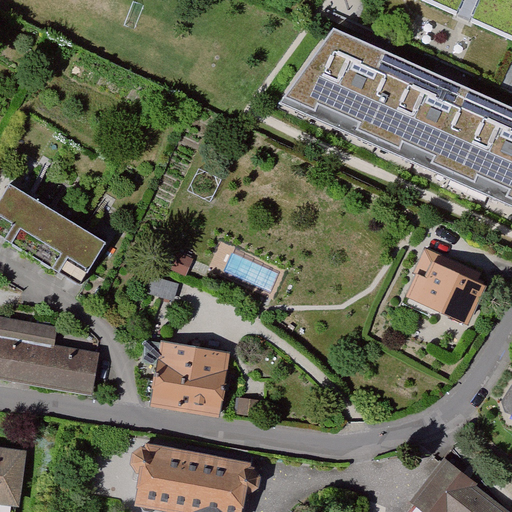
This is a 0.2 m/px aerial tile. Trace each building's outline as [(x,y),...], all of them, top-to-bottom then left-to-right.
[(511,0),(417,0),(416,3),(511,45),(511,0)] [(279,108),(511,212),(511,113),(334,34),(279,108)] [(105,251),(8,193),(0,205),(0,247),(78,295),(105,251)] [(473,333),(491,294),(483,290),(486,285),(483,283),(486,277),(428,252),(416,278),(418,279),(407,304),(473,333)] [(181,256),(176,269),(190,275),(195,261),(181,256)] [(176,304),(180,288),(152,281),(148,297),(176,304)] [(0,387),(94,403),(101,358),(56,350),(59,332),(0,322),(0,387)] [(233,355),(147,341),(143,365),(158,368),(152,410),(223,421),(233,355)] [(511,383),(500,403),(499,408),(500,412),(502,415),(511,419),(511,383)] [(263,404),(241,402),(239,419),(261,420),(263,404)] [(253,471),(146,453),(145,457),(142,457),(132,462),(130,474),(136,483),(141,483),(135,511),(245,511),(247,503),(251,504),(260,497),(262,486),(256,476),(252,475),(253,471)] [(19,511),(26,458),(0,454),(0,511),(19,511)] [(504,511),(479,493),(482,490),(448,464),(413,508),(418,511),(504,511)]
